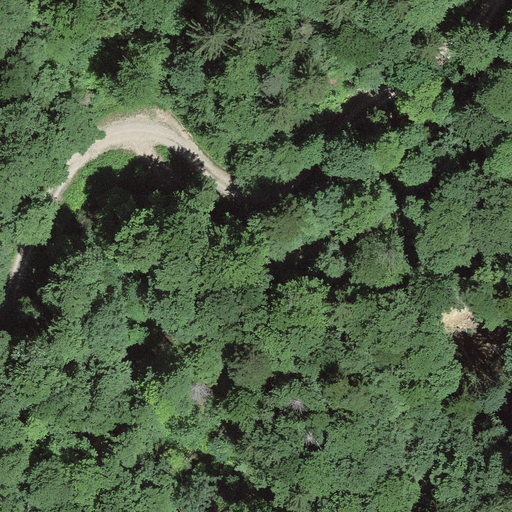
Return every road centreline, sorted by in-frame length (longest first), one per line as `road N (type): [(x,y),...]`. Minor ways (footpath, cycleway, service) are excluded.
road 1 (track): [(488,0),(284,188),(253,193),(222,181),(161,125),(118,124),(79,144),(41,192),(0,281)]
road 2 (track): [(511,115),(309,248),(234,248),(118,124)]
road 3 (track): [(0,397),(32,511)]
